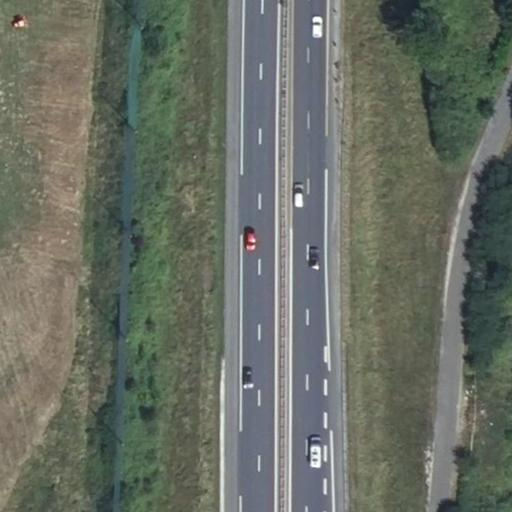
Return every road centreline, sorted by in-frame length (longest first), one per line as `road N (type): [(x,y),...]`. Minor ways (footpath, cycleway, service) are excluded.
road 1 (trunk): [(309,511),(312,0)]
road 2 (trunk): [(265,0),(262,511)]
road 3 (unclassified): [(441,511),(463,230),(511,104)]
